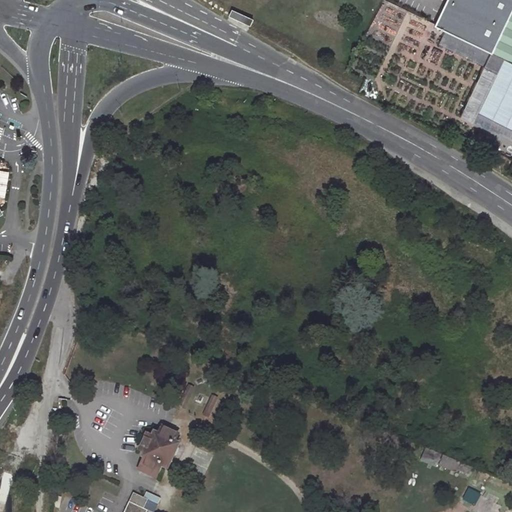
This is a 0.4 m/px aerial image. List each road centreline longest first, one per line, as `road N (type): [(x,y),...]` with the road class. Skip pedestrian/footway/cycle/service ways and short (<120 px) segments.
road 1 (primary): [(44,95),(45,241),(0,367)]
road 2 (primary): [(335,104),(100,0)]
road 3 (primary): [(67,219),(102,113),(126,90),(218,69)]
road 4 (track): [(49,298),(62,301),(38,511)]
road 5 (primary): [(335,104),(511,205)]
road 6 (primary): [(0,402),(49,298),(67,219)]
road 7 (primary): [(67,219),(76,29)]
road 8 (primary): [(76,29),(218,69)]
road 9 (primary): [(218,69),(335,104)]
